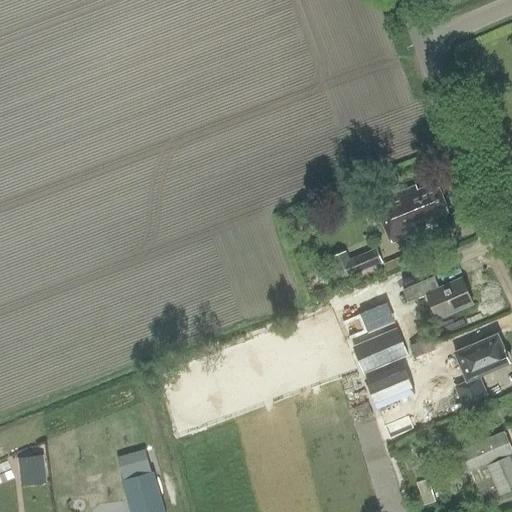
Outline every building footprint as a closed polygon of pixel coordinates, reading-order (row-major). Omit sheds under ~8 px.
[(394,179),(384,184),(388,192),(398,188),(394,179)] [(424,224),(446,215),(433,183),(416,190),(414,186),(375,203),(391,242),(425,227),(424,224)] [(333,256),(342,280),(384,265),(378,250),(350,260),(347,251),(333,256)] [(437,321),(473,305),(462,279),(439,289),(434,277),(403,291),(408,303),(426,296),(437,321)] [(343,318),(350,333),(380,318),(373,304),(343,318)] [(468,381),(511,363),(499,334),(456,352),(468,381)] [(357,355),(358,358),(365,374),(401,359),(409,356),(401,337),(357,355)] [(431,337),(411,345),(417,360),(437,352),(431,337)] [(404,364),(367,379),(379,409),(416,394),(404,364)] [(359,423),(384,511),(409,511),(382,416),(359,423)] [(511,452),(504,434),(461,451),(470,471),(486,464),(499,496),(511,490),(511,452)] [(43,456),(27,458),(30,485),(46,483),(43,456)] [(165,511),(154,472),(122,481),(130,511),(165,511)] [(436,502),(429,479),(417,483),(424,505),(436,502)]
